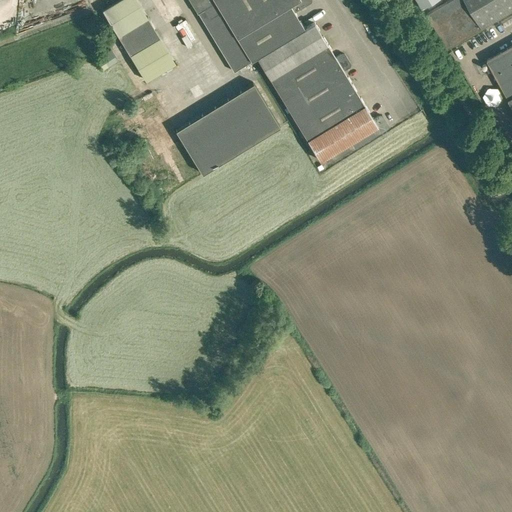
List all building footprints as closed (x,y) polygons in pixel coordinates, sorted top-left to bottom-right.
[(189,0),(197,13),(199,12),(204,20),(234,71),(257,57),(320,160),(351,141),(355,148),(378,134),(388,128),(388,125),(382,115),(380,115),(374,118),(351,82),(344,69),(350,66),(351,63),(344,54),(342,53),(336,57),(314,22),(304,28),(294,11),(311,1),(311,0),(189,0)] [(448,48),(511,9),(511,0),(450,0),(428,13),(448,48)] [(148,17),(118,35),(130,54),(160,36),(148,17)] [(182,28),(192,23),(190,18),(180,24),(182,28)] [(196,29),(185,33),(188,39),(198,35),(196,29)] [(134,52),(148,80),(179,64),(165,36),(154,41),(155,42),(134,52)] [(190,43),(193,48),(204,42),(201,37),(190,43)] [(511,45),(487,59),(510,101),(511,104),(511,45)] [(103,69),(118,60),(111,48),(96,57),(103,69)] [(202,173),(280,126),(253,81),(175,129),(202,173)]
